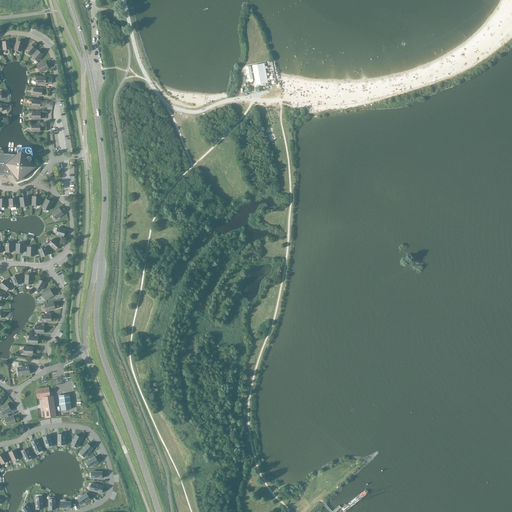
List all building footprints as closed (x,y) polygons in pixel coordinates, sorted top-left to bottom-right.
[(20,51),(21,51),(23,42),(17,41),(16,44),(16,46),(15,50),(17,50),(17,51),(19,52),(20,51)] [(31,55),(36,49),(31,45),(30,47),(29,47),(28,48),(26,51),(31,55)] [(41,56),(42,54),(38,51),(33,57),(33,59),(35,60),(35,59),(37,61),(40,58),(41,57),(41,56)] [(48,68),(46,63),(38,67),(40,72),(44,70),(45,70),(45,69),(48,68)] [(253,66),(256,85),(266,84),(263,64),(253,66)] [(0,174),(14,176),(18,180),(35,167),(30,161),(31,160),(32,160),(32,158),(31,157),(31,156),(28,156),(28,157),(21,150),(15,155),(3,153),(3,152),(3,151),(2,150),(1,150),(0,149),(0,174)] [(48,210),(49,210),(50,207),(52,206),(51,205),(52,202),(47,200),(43,208),(44,208),(44,210),(47,210),(48,210)] [(61,216),(60,215),(63,213),(59,208),(52,214),(56,219),(59,217),(61,216)] [(56,234),(64,237),(65,230),(63,230),(63,229),(61,229),(58,228),(56,234)] [(60,245),(57,243),(57,242),(56,241),(53,239),(49,244),(55,250),(60,245)] [(39,249),(42,257),(48,255),(47,252),(46,251),(45,247),(39,249)] [(18,274),(12,277),(15,285),(16,285),(17,286),(20,283),(21,283),(20,279),(19,277),(18,274)] [(4,280),(0,284),(0,285),(7,291),(7,290),(9,291),(10,287),(11,286),(8,284),(8,283),(6,282),(4,280)] [(39,280),(35,287),(36,288),(36,290),(39,290),(40,290),(42,287),(43,287),(43,285),(45,283),(39,280)] [(53,295),(50,290),(42,294),(43,295),(42,297),(45,299),(46,300),(49,298),(50,297),(53,295)] [(53,303),(45,305),(45,306),(44,307),(46,310),(46,311),(50,310),(50,311),(52,310),(55,309),(53,303)] [(19,375),(30,374),(29,372),(30,370),(29,368),(29,367),(18,368),(19,375)] [(45,418),(56,416),(53,396),(50,396),(49,387),(36,389),(37,399),(42,398),(45,418)] [(61,411),(72,409),(69,394),(58,395),(61,411)] [(0,409),(0,410),(0,411),(0,410),(0,412),(2,414),(3,415),(6,413),(7,414),(8,412),(11,410),(7,405),(0,409)] [(6,420),(6,421),(4,422),(7,425),(7,426),(11,425),(13,424),(16,423),(14,417),(6,420)] [(49,435),(43,437),(46,447),(53,445),(49,435)] [(82,438),(76,435),(71,444),(77,447),(82,438)] [(37,439),(31,442),(36,453),(42,450),(37,439)] [(92,448),(87,444),(80,452),(85,457),(92,448)] [(31,457),(27,448),(21,451),(25,460),(31,457)] [(17,461),(17,459),(18,458),(15,450),(9,452),(10,456),(10,458),(11,458),(12,461),(13,460),(14,461),(17,461)] [(98,462),(95,456),(86,461),(89,467),(98,462)] [(103,486),(92,483),(90,490),(101,493),(103,486)] [(90,499),(86,493),(77,499),(81,505),(90,499)]
